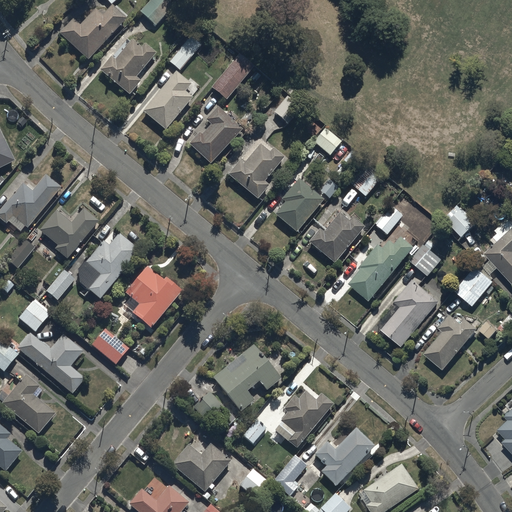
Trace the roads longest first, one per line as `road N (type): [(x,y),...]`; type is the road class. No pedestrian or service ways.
road 1 (residential): [(0,57),(249,272)]
road 2 (residential): [(249,272),(50,511)]
road 3 (residential): [(249,272),(436,431)]
